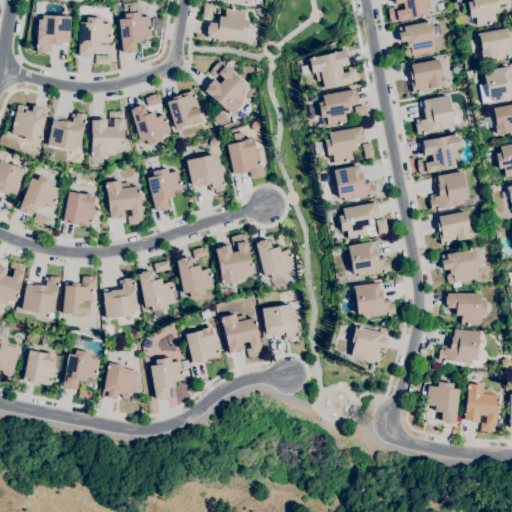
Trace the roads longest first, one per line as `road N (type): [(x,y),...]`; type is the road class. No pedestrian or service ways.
road 1 (residential): [(365,0),(417,286),(414,337),(383,421),(389,432),(437,450),(511,454)]
road 2 (residential): [(0,403),(127,429),(157,427),(231,384),(286,375)]
road 3 (residential): [(0,233),(88,253),(266,205)]
road 4 (residential): [(0,70),(91,87),(161,71),(173,64),(182,0)]
